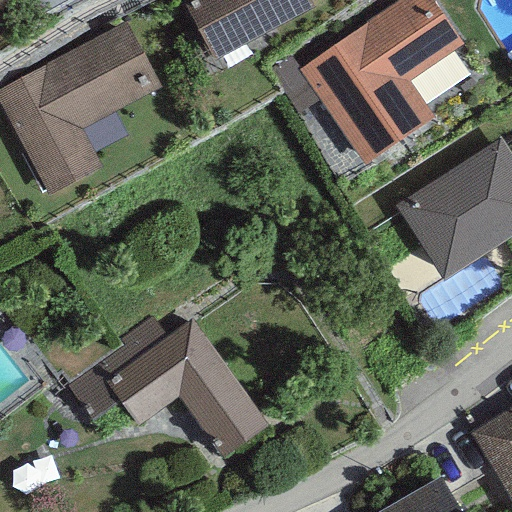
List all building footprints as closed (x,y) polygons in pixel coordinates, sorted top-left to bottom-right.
[(184,0),(214,57),(314,4),(312,0),(184,0)] [(432,0),(398,0),(298,68),(363,162),(432,116),(407,80),(462,43),(432,0)] [(126,22),(0,87),(0,105),(46,193),(101,165),(81,127),(160,86),(126,22)] [(511,157),(497,136),(394,205),(443,277),(511,231),(511,157)] [(123,346),(75,379),(100,414),(121,399),(138,423),(179,394),(222,454),(267,421),(193,318),(166,337),(151,316),(118,339),(123,346)] [(511,405),(470,432),(511,501),(511,405)] [(462,511),(440,474),(374,511),(462,511)]
